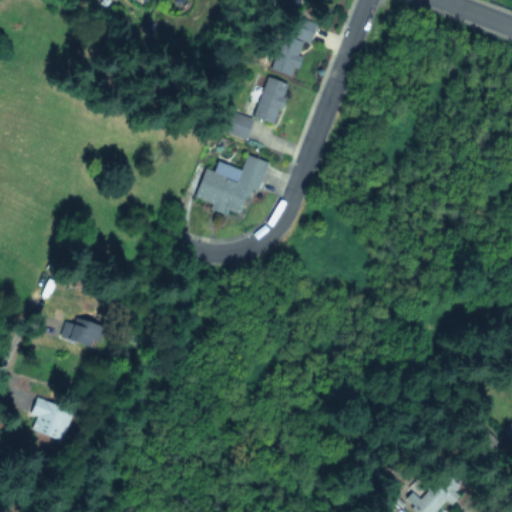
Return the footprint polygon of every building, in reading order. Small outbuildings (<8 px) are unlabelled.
[(291,76),(308,25),(285,17),(268,69),(291,76)] [(249,115),(269,123),(285,84),(265,75),(249,115)] [(248,119),(224,109),(216,128),(240,138),(248,119)] [(213,161),(211,170),(201,167),(191,200),(244,216),(261,160),(243,154),(238,169),(213,161)] [(65,339),(88,347),(95,327),(72,319),(65,339)] [(24,409),(33,421),(31,423),(43,440),(63,425),(42,396),(24,409)] [(511,417),(500,432),(511,441),(511,417)] [(412,511),(431,511),(454,488),(438,474),(407,507),(412,511)]
